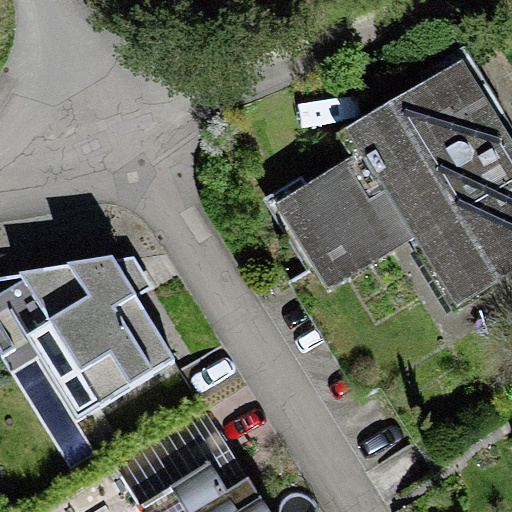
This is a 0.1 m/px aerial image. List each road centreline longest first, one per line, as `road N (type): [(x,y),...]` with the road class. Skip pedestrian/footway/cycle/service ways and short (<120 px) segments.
road 1 (residential): [(125,134),(359,511)]
road 2 (residential): [(125,134),(406,30)]
road 3 (residential): [(125,134),(39,0)]
road 4 (residential): [(0,175),(125,134)]
